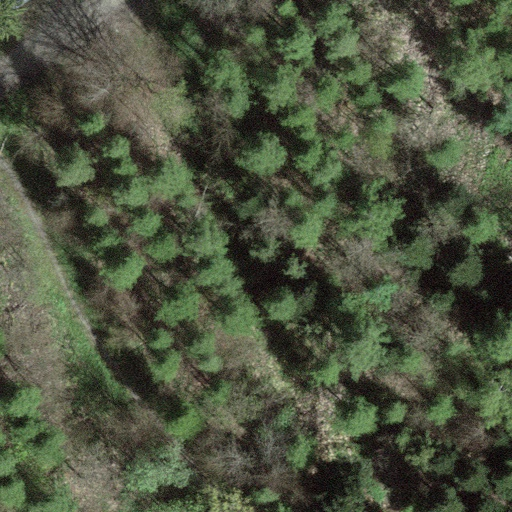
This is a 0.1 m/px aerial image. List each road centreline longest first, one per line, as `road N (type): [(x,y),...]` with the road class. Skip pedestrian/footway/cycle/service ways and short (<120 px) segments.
road 1 (track): [(0,148),(111,329),(192,440),(213,511)]
road 2 (track): [(0,77),(109,0)]
